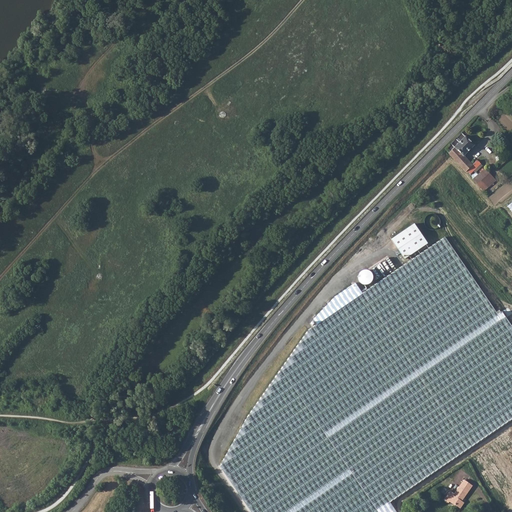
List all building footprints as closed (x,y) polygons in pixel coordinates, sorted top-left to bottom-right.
[(465,136),(449,153),(467,174),(468,172),(470,174),(480,164),(477,160),(472,165),(463,156),(474,145),(465,136)] [(449,153),(448,154),(450,155),(468,176),(470,174),(468,172),(467,174),(449,153)] [(473,180),(481,189),(493,178),(484,169),(473,180)] [(493,178),(481,189),(483,192),(495,181),(493,178)] [(391,240),(404,259),(426,244),(413,225),(391,240)] [(511,327),(502,313),(497,315),(443,239),(362,294),(355,284),(332,297),(312,320),(314,325),(308,330),(284,362),(389,503),(511,419),(511,327)] [(387,258),(370,269),(377,278),(393,267),(387,258)] [(354,276),(364,290),(375,282),(365,268),(354,276)] [(244,420),(219,466),(249,511),(394,511),(389,503),(284,362),(244,420)] [(450,491),(443,500),(448,503),(450,500),(455,503),(456,505),(459,508),(464,501),(462,500),(472,485),(464,480),(454,494),(450,491)]
